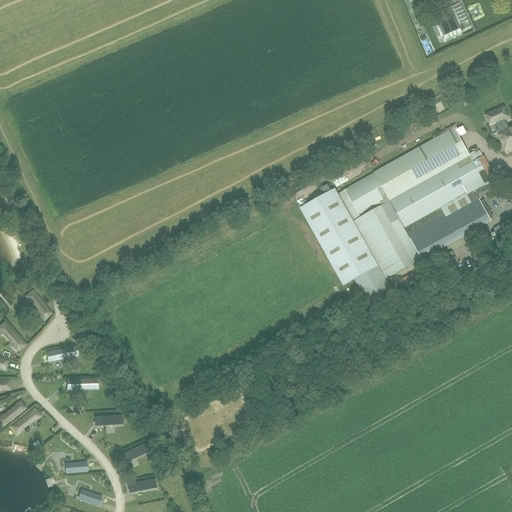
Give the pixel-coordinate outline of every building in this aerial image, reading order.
[(422,13),(438,6),(435,0),(418,0),(417,1),(422,13)] [(443,36),(460,28),(450,7),(433,15),(437,23),(443,36)] [(426,26),(420,28),(431,57),(436,55),(426,26)] [(507,118),(502,107),(485,115),(489,126),(490,127),(496,125),(498,131),(498,133),(506,152),(511,149),(511,125),(507,128),(504,120),(507,118)] [(454,125),(446,130),(447,131),(433,139),(338,194),(382,271),(386,279),(427,257),(436,251),(434,248),(440,245),(442,248),(491,221),(477,196),(475,192),(486,187),(485,184),(487,183),(495,178),(483,156),(482,156),(472,162),(469,156),(458,137),(457,135),(456,133),(458,132),(454,125)] [(353,280),(361,294),(369,308),(393,294),(378,267),(335,189),(300,209),(342,284),(343,286),(352,281),(353,280)] [(425,267),(430,275),(456,260),(451,252),(425,267)] [(47,323),(55,316),(36,291),(26,297),(32,305),(34,304),(43,316),(42,317),(47,323)] [(27,347),(7,324),(0,329),(0,332),(4,337),(5,336),(14,348),(12,349),(17,355),(27,347)] [(11,362),(0,358),(0,370),(8,374),(11,362)] [(97,380),(70,381),(70,390),(98,389),(97,380)] [(13,381),(0,381),(0,392),(6,392),(6,393),(13,393),(13,381)] [(0,417),(0,424),(1,424),(3,427),(25,410),(22,407),(24,406),(20,401),(15,406),(16,406),(3,416),(3,415),(0,417)] [(17,435),(23,430),(22,429),(34,420),(35,420),(40,416),(37,412),(36,413),(33,410),(11,428),(17,435)] [(100,417),(100,426),(123,425),(122,416),(100,417)] [(149,452),(146,445),(145,444),(125,453),(129,462),(135,459),(144,455),(149,452)] [(87,462),(70,464),(71,474),(88,472),(87,462)] [(154,478),(153,479),(133,483),(135,492),(156,488),(156,487),(154,478)] [(102,497),(86,491),(83,501),(99,507),(102,497)]
